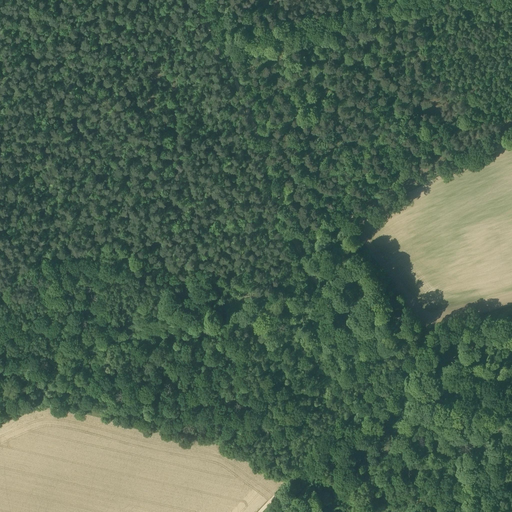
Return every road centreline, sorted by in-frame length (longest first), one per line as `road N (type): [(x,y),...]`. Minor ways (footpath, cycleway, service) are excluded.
road 1 (track): [(224,51),(289,232),(314,277)]
road 2 (track): [(282,485),(230,446),(103,418)]
road 3 (track): [(375,382),(435,339),(511,310)]
road 4 (track): [(375,382),(385,391),(511,417)]
road 5 (track): [(314,277),(375,382)]
